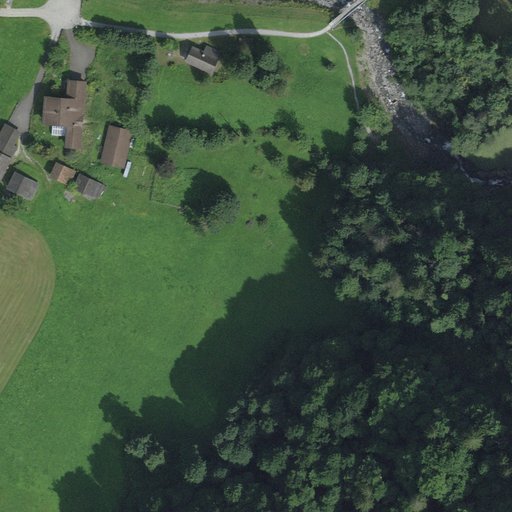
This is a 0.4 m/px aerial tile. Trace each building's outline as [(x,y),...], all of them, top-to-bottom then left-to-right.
[(207,46),(204,52),(193,47),(186,61),(212,72),(221,53),(207,46)] [(80,146),(85,84),(69,82),(67,101),(46,99),(45,113),(44,113),(43,118),(44,118),(44,121),(53,122),(52,135),(67,136),(66,145),(80,146)] [(111,127),(130,132),(132,126),(112,121),(111,127)] [(12,146),(19,133),(6,126),(0,136),(0,177),(15,148),(12,146)] [(111,127),(103,161),(122,166),(130,132),(111,127)] [(102,167),(121,171),(122,166),(103,161),(102,167)] [(69,183),(74,172),(57,163),(51,174),(69,183)] [(32,198),(39,184),(16,173),(8,186),(32,198)] [(75,187),(101,199),(107,187),(81,174),(75,187)]
